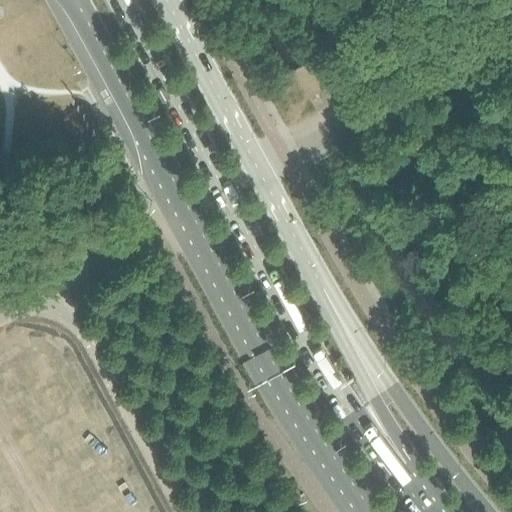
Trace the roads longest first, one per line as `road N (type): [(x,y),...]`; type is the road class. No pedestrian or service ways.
road 1 (primary): [(75,0),(282,379),(372,511)]
road 2 (primary): [(395,472),(285,304),(120,0)]
road 3 (primary): [(322,287),(166,0)]
road 4 (tertiary): [(487,511),(322,287)]
road 5 (primary): [(395,472),(380,409),(322,287)]
road 6 (track): [(281,153),(400,84)]
